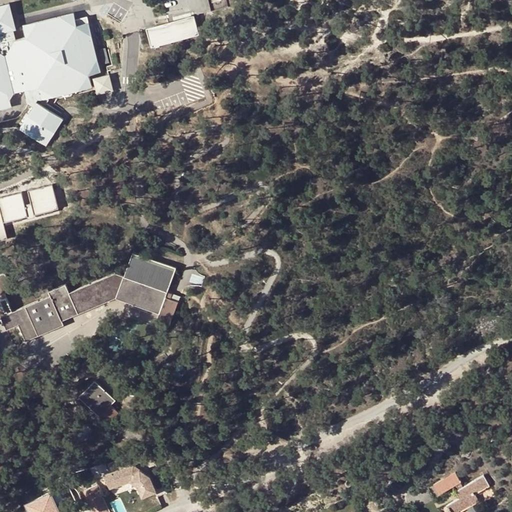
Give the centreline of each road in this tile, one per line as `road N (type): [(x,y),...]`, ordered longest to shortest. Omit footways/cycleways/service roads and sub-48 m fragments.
road 1 (track): [(130,96),(145,221),(207,257),(212,282),(196,467)]
road 2 (unclassified): [(176,511),(511,334)]
